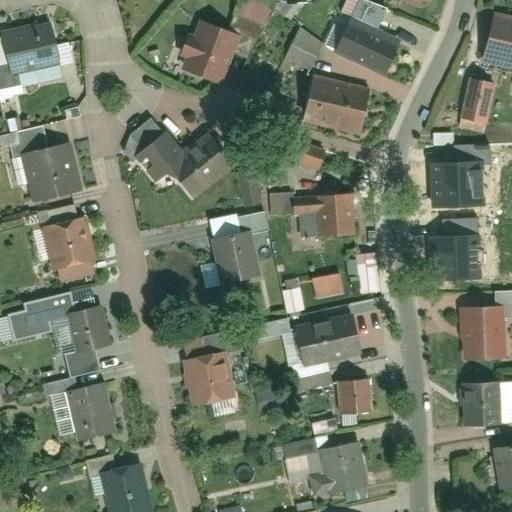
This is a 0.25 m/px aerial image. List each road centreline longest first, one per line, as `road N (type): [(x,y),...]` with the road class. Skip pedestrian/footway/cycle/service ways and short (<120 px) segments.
road 1 (residential): [(190,511),(74,0)]
road 2 (residential): [(419,511),(401,293),(400,157),(462,0)]
